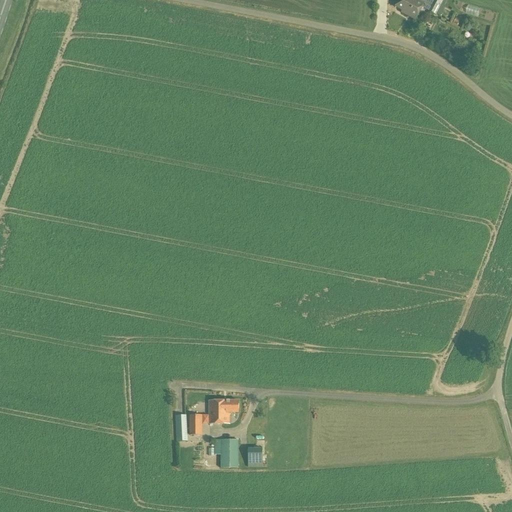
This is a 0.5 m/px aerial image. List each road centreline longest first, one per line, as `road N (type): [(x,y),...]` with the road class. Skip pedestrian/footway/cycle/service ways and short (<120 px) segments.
road 1 (unclassified): [(511,118),(426,54),(393,41),(180,0)]
road 2 (unknown): [(255,387),(461,401),(485,394),(499,378)]
road 3 (unclassified): [(511,443),(497,391),(511,321)]
